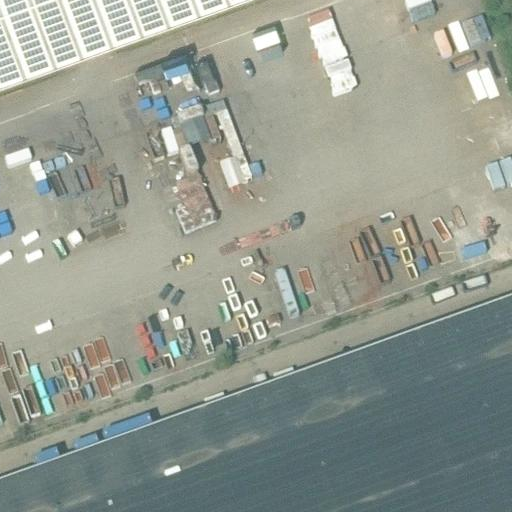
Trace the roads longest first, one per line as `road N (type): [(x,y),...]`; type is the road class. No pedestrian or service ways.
road 1 (unknown): [(0,461),(511,281)]
road 2 (unknown): [(172,255),(451,162)]
road 3 (unknown): [(104,57),(172,255)]
road 4 (unknown): [(0,315),(172,255)]
road 5 (unknown): [(104,57),(273,0)]
